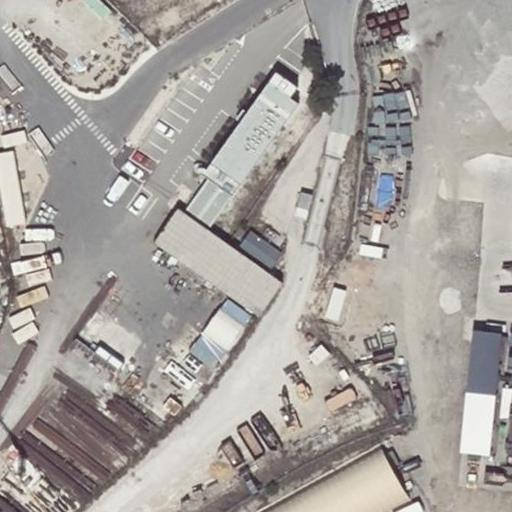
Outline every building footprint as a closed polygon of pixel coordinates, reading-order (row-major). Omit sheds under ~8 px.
[(186,211),(211,228),(301,101),(271,80),(214,161),(219,165),(186,211)] [(261,316),(285,282),(229,242),(181,208),(156,242),(261,316)] [(227,352),(257,318),(237,300),(206,333),(227,352)] [(503,422),(471,419),(465,480),(497,483),(503,422)] [(382,445),(259,511),(392,511),(413,501),(382,445)]
